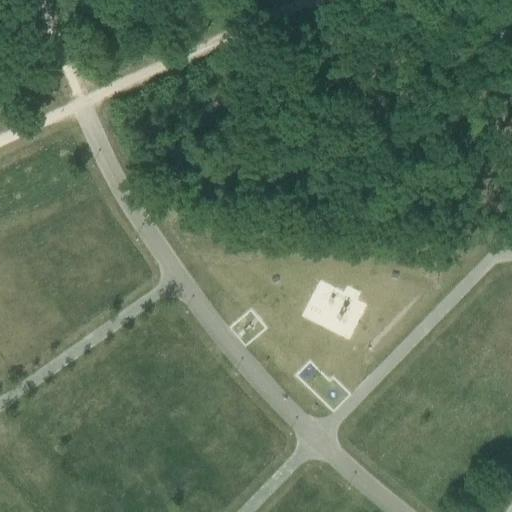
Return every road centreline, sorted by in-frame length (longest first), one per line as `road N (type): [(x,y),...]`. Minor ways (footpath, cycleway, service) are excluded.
road 1 (unclassified): [(395,511),(249,369),(179,279),(81,105)]
road 2 (track): [(299,6),(81,105)]
